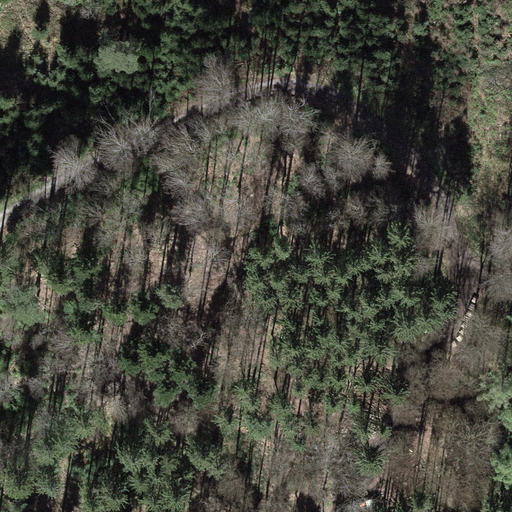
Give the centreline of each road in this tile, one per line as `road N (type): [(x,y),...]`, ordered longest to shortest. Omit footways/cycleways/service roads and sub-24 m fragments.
road 1 (track): [(0,216),(222,98),(287,84),(356,103),(424,160),(473,267)]
road 2 (track): [(473,267),(427,375),(342,511)]
